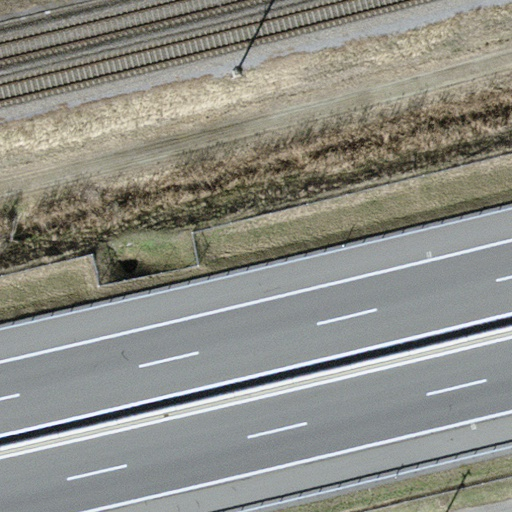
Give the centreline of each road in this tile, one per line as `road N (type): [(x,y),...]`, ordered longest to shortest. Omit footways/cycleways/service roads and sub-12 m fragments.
road 1 (motorway): [(511,274),(0,396)]
road 2 (motorway): [(0,496),(511,375)]
